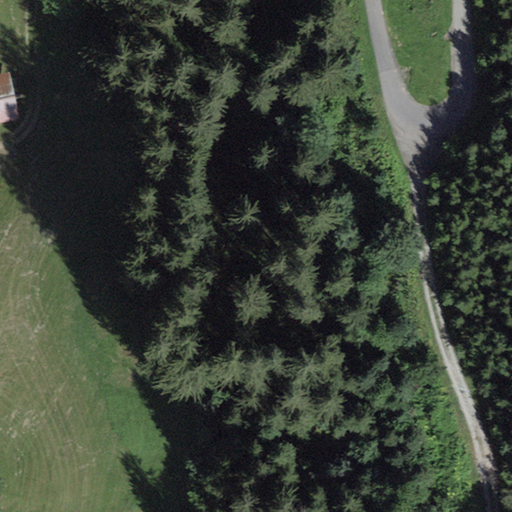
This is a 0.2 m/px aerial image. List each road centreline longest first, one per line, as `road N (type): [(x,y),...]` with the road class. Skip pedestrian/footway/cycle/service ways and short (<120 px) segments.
road 1 (track): [(494,511),(487,465),(423,261),(422,119)]
road 2 (residential): [(463,0),(463,97),(442,117),(424,119),(403,109),(396,95),(375,0)]
